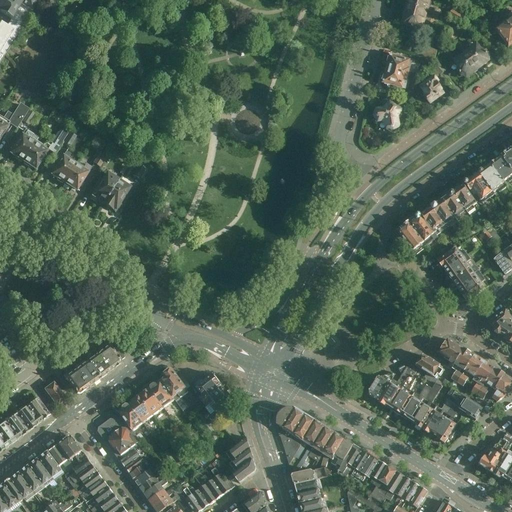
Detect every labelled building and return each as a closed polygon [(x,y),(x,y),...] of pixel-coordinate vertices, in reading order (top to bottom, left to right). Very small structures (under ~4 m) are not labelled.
[(0,23),(0,63),(31,13),(32,12),(37,4),(38,2),(36,0),(0,0),(0,14),(11,21),(8,26),(1,21),(0,23)] [(409,0),(408,7),(426,12),(429,0),(409,0)] [(31,13),(39,18),(44,9),(37,4),(32,12),(31,13)] [(408,7),(401,29),(400,36),(409,38),(412,28),(421,31),(426,12),(408,7)] [(465,16),(453,9),(448,17),(460,24),(465,16)] [(511,29),(507,23),(505,20),(500,24),(499,23),(496,25),(495,28),(497,31),(509,47),(511,44),(511,29)] [(466,54),(478,70),(482,67),(489,62),(487,59),(488,55),(486,53),(482,52),(477,46),(466,54)] [(418,58),(433,61),(435,51),(420,47),(418,58)] [(478,70),(466,54),(455,62),(460,69),(459,73),(460,75),(465,76),(467,78),(473,73),(474,73),(478,70)] [(387,71),(407,77),(411,63),(409,62),(391,57),(387,71)] [(439,60),(431,66),(440,76),(446,71),(440,64),(441,64),(439,60)] [(428,82),(428,83),(421,87),(419,92),(423,98),(424,97),(430,104),(443,95),(441,92),(442,91),(437,84),(439,83),(436,79),(440,76),(431,66),(423,72),(430,81),(428,82)] [(407,77),(387,71),(383,84),(393,87),(392,89),(401,92),(404,81),(406,82),(407,77)] [(386,131),(390,133),(398,127),(397,119),(403,111),(390,102),(384,111),(377,111),(374,122),(377,124),(378,122),(385,121),(387,121),(386,122),(388,129),(386,131)] [(0,117),(0,140),(7,130),(6,130),(9,124),(17,129),(28,111),(20,106),(13,117),(7,114),(4,120),(0,117)] [(29,111),(22,122),(29,126),(36,115),(29,111)] [(23,162),(32,148),(34,144),(38,138),(27,131),(27,132),(25,131),(15,147),(14,146),(12,149),(13,150),(10,154),(15,158),(14,159),(20,163),(21,162),(23,162)] [(32,148),(23,162),(24,163),(23,164),(29,168),(30,167),(32,168),(35,170),(38,165),(39,166),(41,163),(40,162),(48,150),(55,154),(67,134),(62,131),(58,133),(52,144),(49,143),(43,146),(41,148),(34,144),(32,148)] [(63,144),(70,148),(74,142),(67,137),(63,144)] [(511,150),(509,152),(507,153),(508,154),(507,154),(505,154),(504,155),(503,157),(502,158),(511,172),(511,150)] [(62,185),(76,162),(69,158),(71,155),(67,152),(64,156),(63,155),(50,175),(56,179),(56,181),(62,185)] [(93,164),(100,168),(108,156),(101,152),(93,164)] [(491,166),(504,184),(511,178),(511,172),(502,158),(495,163),(491,166)] [(76,162),(62,185),(68,188),(70,188),(76,192),(88,173),(92,168),(86,164),(84,167),(76,162)] [(119,173),(122,175),(127,167),(124,165),(119,173)] [(137,170),(133,177),(134,177),(139,181),(146,170),(140,166),(137,170)] [(507,189),(504,184),(491,166),(484,171),(479,174),(480,174),(494,194),(497,192),(499,194),(507,189)] [(106,173),(90,199),(95,203),(96,201),(103,205),(118,181),(106,173)] [(464,184),(474,197),(476,196),(482,204),(495,196),(493,194),(494,194),(480,174),(479,175),(476,175),(474,176),(473,179),(468,183),(467,182),(464,184)] [(118,181),(103,205),(114,212),(129,188),(118,181)] [(477,205),(464,187),(459,190),(459,189),(457,189),(454,191),(453,193),(454,194),(453,194),(453,193),(467,214),(468,215),(475,210),(473,208),(477,205)] [(448,195),(441,199),(458,223),(465,219),(463,216),(467,214),(453,193),(449,196),(448,195)] [(431,208),(432,209),(446,229),(449,226),(451,228),(458,223),(441,199),(434,204),(435,206),(431,208)] [(437,239),(438,238),(435,234),(438,233),(440,235),(447,230),(446,229),(432,209),(431,210),(430,209),(429,209),(426,211),(425,213),(426,214),(421,217),(437,239)] [(409,224),(424,244),(425,243),(427,246),(437,239),(421,217),(420,216),(419,215),(414,219),(412,219),(410,220),(409,223),(409,224)] [(397,233),(416,256),(424,251),(421,246),(424,244),(409,224),(404,228),(401,227),(399,229),(398,232),(397,233)] [(474,230),(467,235),(470,240),(477,235),(474,230)] [(487,231),(481,235),(486,242),(492,238),(487,231)] [(467,235),(461,240),(464,244),(470,240),(467,235)] [(456,249),(450,254),(447,256),(439,262),(439,263),(437,265),(436,267),(439,270),(441,270),(443,269),(446,272),(467,257),(464,252),(460,254),(456,249)] [(505,275),(511,270),(511,263),(504,253),(494,260),(505,275)] [(470,270),(474,267),(474,265),(472,262),(471,262),(467,257),(446,272),(448,276),(446,277),(445,280),(449,285),(470,270)] [(502,277),(495,268),(490,271),(497,281),(502,277)] [(474,275),(470,270),(449,285),(453,290),(455,291),(457,289),(460,293),(482,277),(478,273),(474,275)] [(466,302),(467,303),(488,288),(484,282),(485,282),(482,277),(460,293),(462,296),(462,299),(464,302),(466,302)] [(511,318),(511,312),(509,309),(494,322),(492,322),(491,323),(490,324),(492,327),(495,330),(495,333),(506,340),(511,329),(511,322),(511,321),(511,319),(511,318)] [(453,369),(465,350),(464,351),(448,341),(447,341),(444,343),(445,346),(440,354),(451,361),(449,365),(445,363),(443,367),(451,372),(453,369)] [(120,362),(124,359),(123,355),(123,352),(121,349),(117,349),(113,352),(109,347),(107,345),(100,349),(102,352),(98,355),(111,372),(114,369),(115,369),(120,365),(120,362)] [(453,369),(457,372),(452,381),(454,382),(452,384),(445,380),(443,384),(444,385),(450,389),(450,388),(454,390),(458,384),(463,376),(459,373),(461,370),(465,372),(475,356),(465,350),(453,369)] [(106,375),(110,373),(111,372),(98,355),(94,358),(92,355),(85,360),(100,380),(107,375),(106,375)] [(485,363),(475,356),(465,372),(468,375),(466,378),(463,376),(458,384),(463,388),(469,379),(473,381),(485,363)] [(421,370),(430,377),(436,380),(436,379),(438,376),(444,380),(447,374),(439,369),(440,367),(424,357),(423,358),(421,358),(415,367),(421,370)] [(89,389),(90,388),(100,380),(85,360),(78,366),(80,368),(76,371),(89,389)] [(495,369),(485,363),(473,381),(478,384),(472,394),(478,397),(483,389),(479,386),(482,383),(485,385),(495,369)] [(405,366),(398,370),(401,376),(400,378),(407,382),(415,369),(409,365),(407,368),(406,369),(405,366)] [(401,391),(391,408),(395,410),(393,412),(400,416),(415,394),(410,391),(421,373),(418,371),(415,369),(407,382),(403,388),(407,390),(405,393),(401,391)] [(495,369),(485,385),(489,387),(487,391),(483,389),(478,397),(473,404),(480,408),(484,401),(489,392),(494,394),(505,376),(495,369)] [(79,395),(88,389),(89,389),(76,371),(72,374),(70,371),(63,377),(65,379),(65,380),(76,395),(79,395)] [(161,383),(173,399),(178,395),(181,399),(188,393),(172,372),(170,372),(165,376),(164,378),(166,379),(161,383)] [(200,400),(203,404),(224,387),(221,383),(220,384),(214,376),(205,383),(203,381),(200,381),(196,384),(196,387),(197,389),(196,389),(203,397),(200,400)] [(511,380),(505,376),(494,394),(496,395),(493,400),(498,403),(505,397),(505,398),(511,392),(511,380)] [(437,380),(436,379),(436,380),(430,377),(427,381),(434,385),(437,380)] [(390,384),(380,378),(378,379),(369,392),(368,393),(368,394),(368,395),(368,396),(369,397),(370,398),(371,398),(372,398),(379,402),(390,384)] [(390,384),(379,402),(378,403),(385,407),(387,405),(391,408),(401,391),(398,388),(399,385),(403,388),(407,382),(400,378),(397,383),(392,380),(390,384)] [(444,385),(443,384),(438,381),(432,391),(425,402),(429,404),(427,407),(423,405),(413,422),(417,424),(415,426),(423,431),(437,408),(432,405),(444,385)] [(175,401),(173,399),(161,383),(156,386),(154,386),(151,388),(151,390),(150,391),(164,409),(175,401)] [(53,385),(45,390),(58,407),(65,402),(65,401),(66,400),(62,395),(61,395),(53,385)] [(224,387),(203,404),(206,409),(205,410),(211,417),(216,414),(217,413),(218,415),(221,415),(225,412),(225,409),(224,407),(233,400),(227,392),(228,392),(224,387)] [(415,394),(400,416),(408,421),(409,419),(413,422),(423,405),(420,402),(421,399),(425,402),(432,391),(426,387),(420,397),(415,394)] [(459,410),(476,421),(480,414),(482,416),(485,411),(480,408),(473,404),(466,399),(466,398),(463,396),(463,397),(451,390),(448,396),(458,402),(456,406),(460,408),(459,410)] [(154,417),(164,409),(150,391),(147,393),(140,398),(154,417)] [(26,408),(32,415),(39,425),(49,418),(36,400),(36,401),(34,398),(32,400),(28,403),(30,405),(26,408)] [(144,425),(154,417),(140,398),(133,403),(133,404),(130,406),(144,425)] [(184,407),(179,400),(176,402),(181,409),(184,407)] [(454,404),(448,401),(441,411),(437,408),(423,431),(430,435),(431,433),(435,436),(445,419),(447,416),(454,404)] [(487,412),(492,408),(488,403),(484,409),(487,412)] [(456,406),(454,404),(447,416),(451,418),(449,421),(445,419),(435,436),(439,438),(438,440),(445,445),(459,422),(454,419),(459,410),(460,408),(456,406)] [(119,414),(127,425),(133,433),(144,425),(130,406),(128,407),(127,406),(124,408),(124,411),(119,414)] [(28,433),(32,430),(39,425),(32,415),(26,408),(23,410),(22,408),(14,413),(28,433)] [(277,427),(283,431),(283,430),(296,410),(295,410),(294,410),(293,410),(289,409),(288,410),(282,412),(282,413),(281,413),(279,416),(277,419),(277,420),(276,421),(277,427)] [(306,417),(296,410),(283,430),(294,437),(306,417)] [(28,433),(14,413),(7,418),(9,420),(6,423),(18,440),(21,437),(22,438),(28,433)] [(113,453),(120,463),(140,448),(143,446),(141,444),(136,437),(133,433),(127,425),(123,428),(115,417),(99,429),(98,433),(113,453)] [(316,423),(306,417),(294,437),(304,443),(305,441),(316,423)] [(6,423),(4,421),(0,423),(0,437),(8,448),(11,445),(11,446),(19,440),(18,440),(6,423)] [(469,426),(462,422),(459,427),(466,431),(469,426)] [(326,429),(316,423),(305,441),(311,445),(310,448),(313,450),(326,429)] [(336,436),(326,429),(313,450),(314,450),(309,457),(319,463),(323,456),(325,454),(336,436)] [(289,467),(303,444),(304,443),(294,437),(283,430),(283,431),(280,436),(289,467)] [(140,434),(136,437),(141,444),(145,441),(140,434)] [(508,451),(511,446),(511,444),(511,436),(507,434),(502,441),(501,440),(498,445),(496,444),(491,452),(489,451),(484,458),(482,458),(478,463),(479,466),(493,475),(508,451)] [(346,442),(336,436),(325,454),(320,471),(328,470),(327,469),(326,469),(330,457),(331,457),(329,460),(333,462),(346,442)] [(88,459),(73,439),(69,438),(58,446),(74,469),(88,459)] [(230,453),(224,457),(230,465),(250,450),(246,439),(229,452),(230,453)] [(346,442),(333,462),(332,465),(340,470),(354,447),(346,442)] [(58,446),(48,453),(59,468),(63,465),(69,473),(73,470),(74,469),(58,446)] [(363,452),(354,447),(340,470),(335,478),(342,487),(350,473),(350,474),(363,452)] [(120,463),(124,468),(125,469),(145,454),(140,448),(120,463)] [(253,461),(250,450),(230,465),(236,473),(253,461)] [(309,457),(314,450),(313,450),(312,452),(308,450),(297,468),(300,471),(303,467),(306,462),(309,457)] [(511,453),(508,451),(493,475),(500,479),(501,478),(505,480),(511,469),(511,453)] [(372,458),(363,452),(350,474),(353,475),(352,477),(356,479),(355,480),(357,482),(372,458)] [(48,453),(39,460),(53,480),(63,473),(59,468),(48,453)] [(125,469),(130,476),(144,465),(142,462),(148,458),(145,454),(125,469)] [(182,454),(177,458),(182,465),(187,461),(182,454)] [(380,463),(372,458),(357,482),(359,483),(359,481),(363,484),(366,478),(369,480),(371,477),(380,463)] [(88,459),(74,469),(73,470),(75,473),(71,476),(69,474),(65,476),(66,477),(65,478),(69,483),(93,466),(88,459)] [(39,460),(31,466),(29,467),(32,471),(44,487),(53,480),(39,460)] [(231,491),(255,473),(256,470),(253,461),(236,473),(233,476),(224,482),(231,491)] [(215,463),(212,465),(219,475),(222,472),(215,463)] [(389,468),(380,463),(371,477),(374,480),(371,485),(376,488),(389,468)] [(130,476),(134,482),(155,467),(152,464),(146,468),(144,465),(130,476)] [(224,496),(231,491),(224,482),(219,475),(212,465),(208,467),(212,472),(211,472),(216,478),(212,481),(224,496)] [(98,473),(95,469),(93,466),(69,483),(73,487),(75,489),(79,486),(77,483),(81,480),(83,484),(98,473)] [(29,467),(19,475),(34,494),(44,487),(32,471),(29,467)] [(134,482),(139,489),(154,478),(152,475),(157,471),(155,467),(134,482)] [(389,468),(376,488),(371,497),(379,502),(397,473),(389,468)] [(312,473),(298,475),(292,476),(295,486),(320,481),(320,480),(334,477),(328,470),(320,471),(312,473)] [(103,480),(98,473),(83,484),(86,487),(79,493),(76,489),(79,487),(79,486),(75,489),(80,496),(81,497),(103,480)] [(217,501),(224,496),(212,481),(210,483),(203,473),(199,475),(200,476),(199,476),(217,501)] [(406,479),(397,473),(379,502),(388,507),(395,495),(406,479)] [(24,501),(32,496),(34,494),(19,475),(10,482),(24,501)] [(210,506),(211,505),(217,501),(199,476),(195,479),(202,489),(199,491),(210,506)] [(139,489),(144,495),(164,480),(161,477),(156,481),(154,478),(139,489)] [(413,484),(406,479),(395,495),(399,498),(395,504),(399,506),(413,484)] [(108,487),(103,480),(81,497),(83,500),(84,500),(86,498),(91,494),(94,498),(108,487)] [(144,495),(149,501),(163,491),(161,488),(167,484),(164,480),(144,495)] [(295,486),(298,496),(323,491),(320,481),(295,486)] [(0,496),(11,511),(20,504),(24,501),(10,482),(6,485),(0,489),(0,496)] [(204,511),(210,506),(199,491),(196,493),(188,483),(185,486),(204,511)] [(421,488),(413,484),(399,506),(400,508),(402,506),(404,507),(407,502),(411,505),(421,488)] [(183,487),(178,491),(181,495),(184,492),(189,499),(186,501),(193,511),(202,511),(204,511),(185,486),(183,487)] [(114,495),(108,487),(94,498),(97,502),(89,508),(89,509),(91,511),(114,495)] [(149,501),(153,508),(168,497),(173,494),(176,491),(174,488),(171,490),(165,494),(163,491),(149,501)] [(411,505),(417,509),(428,493),(421,488),(411,505)] [(71,492),(76,498),(80,496),(75,489),(72,490),(73,491),(71,492)] [(350,489),(347,494),(357,500),(360,495),(350,489)] [(153,508),(156,511),(161,511),(166,509),(176,501),(182,497),(181,495),(178,491),(177,491),(176,491),(173,494),(175,497),(170,500),(168,497),(153,508)] [(298,496),(301,506),(326,501),(323,491),(298,496)] [(246,511),(263,511),(268,509),(264,495),(261,494),(244,506),(247,509),(245,511),(246,511)] [(353,508),(358,501),(357,500),(347,494),(350,507),(353,508)] [(105,511),(119,502),(114,495),(91,511),(99,511),(103,510),(104,511),(105,511)] [(368,501),(360,495),(357,500),(358,501),(365,506),(368,501)] [(0,511),(9,511),(11,511),(0,496),(0,511)] [(77,498),(77,499),(81,505),(85,502),(84,500),(83,500),(81,497),(80,496),(76,498),(76,499),(77,498)] [(180,506),(186,501),(182,497),(176,501),(180,506)] [(301,506),(302,511),(319,511),(328,510),(326,501),(301,506)] [(365,506),(374,511),(377,506),(376,506),(377,506),(368,501),(365,506)] [(55,503),(43,511),(57,511),(66,506),(64,502),(59,505),(57,502),(55,503)] [(118,511),(124,508),(119,502),(105,511),(118,511)] [(57,511),(65,511),(73,507),(70,503),(66,506),(57,511)] [(453,511),(455,510),(444,503),(438,511),(453,511)]
